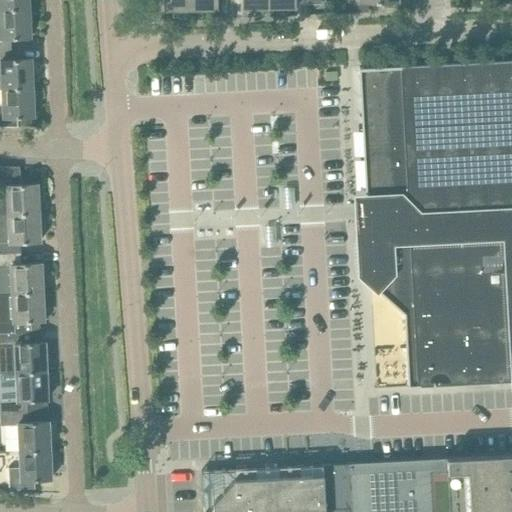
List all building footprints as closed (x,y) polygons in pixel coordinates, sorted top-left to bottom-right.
[(0,0),(0,8),(29,7),(28,0),(0,0)] [(163,0),(164,11),(165,11),(165,9),(191,8),(190,0),(163,0)] [(217,0),(190,0),(191,8),(216,8),(216,10),(217,10),(217,0)] [(243,7),(269,7),(268,0),(241,0),(242,9),(243,9),(243,7)] [(268,0),(269,7),(294,6),(294,8),(296,8),(295,0),(268,0)] [(0,48),(10,48),(10,38),(30,37),(29,21),(31,21),(31,11),(29,11),(29,7),(0,8),(0,48)] [(0,89),(2,89),(32,87),(31,72),(34,72),(33,62),(31,62),(31,58),(11,59),(10,48),(0,48),(0,89)] [(418,216),(511,211),(511,59),(359,68),(365,191),(373,198),(373,199),(399,197),(418,216)] [(32,91),(32,87),(2,89),(2,105),(0,104),(0,125),(17,126),(16,117),(33,116),(33,100),(35,100),(35,91),(32,91)] [(0,201),(0,213),(38,212),(38,197),(40,197),(39,187),(37,187),(37,183),(20,184),(19,167),(0,165),(0,186),(7,186),(7,201),(0,201)] [(0,253),(20,253),(20,242),(40,241),(39,225),(41,225),(41,216),(38,216),(38,212),(0,213),(0,253)] [(390,239),(374,226),(359,243),(361,274),(394,305),(404,314),(405,338),(407,362),(408,386),(420,385),(458,383),(511,380),(511,329),(510,282),(507,244),(497,234),(478,235),(450,236),(419,238),(390,239)] [(41,262),(21,263),(20,253),(0,253),(0,292),(42,291),(41,276),(44,276),(43,266),(41,267),(41,262)] [(0,332),(40,331),(39,320),(43,320),(43,304),(45,304),(45,295),(42,295),(42,291),(0,292),(0,332)] [(0,332),(0,372),(46,370),(45,355),(47,355),(47,346),(45,346),(44,341),(40,342),(40,331),(0,332)] [(0,372),(0,403),(1,413),(28,412),(27,400),(47,399),(46,383),(49,383),(48,374),(46,374),(46,370),(0,372)] [(18,425),(20,451),(50,450),(49,434),(51,434),(51,425),(48,425),(48,421),(28,421),(28,412),(1,413),(1,426),(18,425)] [(50,453),(50,450),(20,451),(20,467),(8,467),(9,490),(34,488),(34,479),(51,478),(50,463),(52,462),(52,453),(50,453)] [(511,511),(511,453),(446,457),(447,466),(346,472),(348,511),(511,511)] [(324,511),(322,464),(281,466),(272,466),(200,470),(202,511),(324,511)]
